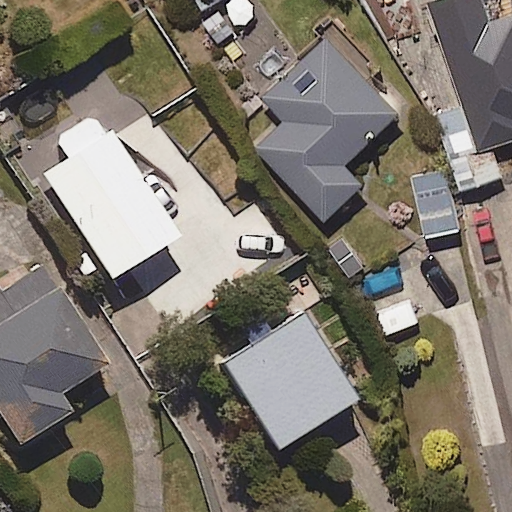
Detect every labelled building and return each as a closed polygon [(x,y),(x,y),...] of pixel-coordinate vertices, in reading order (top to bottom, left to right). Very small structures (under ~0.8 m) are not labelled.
[(511,16),(496,21),(489,0),(454,0),(431,7),(452,80),(432,86),(455,164),(511,147),(511,16)] [(378,69),(342,28),(263,100),(287,127),(261,151),(328,226),(368,190),(350,170),(405,120),(368,78),(378,69)] [(183,248),(100,117),(58,144),(71,164),(45,180),(116,290),(183,248)] [(505,181),(496,152),(455,164),(464,193),(505,181)] [(448,172),(413,180),(427,241),(462,232),(448,172)] [(112,378),(43,266),(0,292),(0,421),(22,457),(75,423),(65,407),(112,378)] [(352,385),(299,301),(220,352),(273,436),(352,385)]
